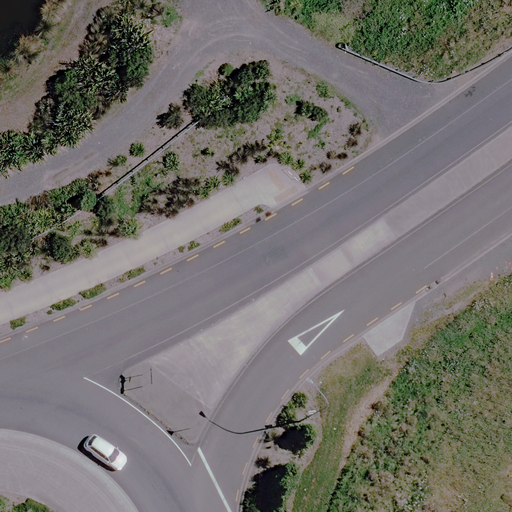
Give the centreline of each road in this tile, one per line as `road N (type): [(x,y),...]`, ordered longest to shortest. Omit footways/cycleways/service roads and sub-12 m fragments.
road 1 (unclassified): [(0,402),(112,352),(310,232),(511,92)]
road 2 (track): [(462,127),(211,10),(135,111),(53,180),(0,189)]
road 3 (unclassified): [(511,186),(337,312),(271,377),(226,467),(219,511)]
road 4 (secondary): [(0,403),(47,407),(113,434),(153,466),(184,511)]
